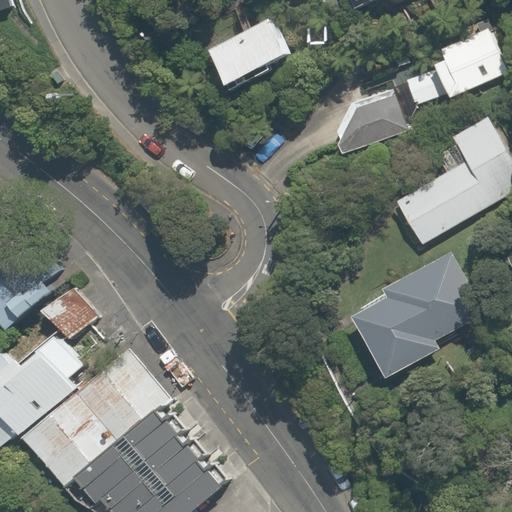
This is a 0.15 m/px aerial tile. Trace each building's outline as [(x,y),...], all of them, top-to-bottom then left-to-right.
[(12,0),(0,0),(0,13),(15,11),(12,0)] [(350,0),(360,19),(397,0),(350,0)] [(204,49),(223,87),(285,55),(287,56),(289,56),(291,56),(294,56),(296,55),(298,55),(300,54),(302,52),(303,51),(305,49),(306,47),(307,45),(307,42),(307,40),(307,38),(307,36),(306,33),(305,31),(304,29),(302,28),(300,26),(298,25),(296,24),(294,24),(292,23),(290,23),(287,24),(285,24),(283,25),(281,27),(279,28),(278,30),(277,32),(276,34),(275,36),(266,18),(204,49)] [(511,68),(494,37),(450,62),(467,93),(511,68)] [(449,92),(438,67),(405,81),(416,107),(449,92)] [(511,193),(511,164),(485,118),(450,138),(464,162),(396,202),(421,245),(511,193)] [(511,252),(503,257),(511,276),(511,252)] [(482,316),(451,254),(383,289),(387,295),(351,313),(382,376),(435,349),(432,341),(482,316)] [(0,287),(0,325),(9,334),(50,291),(31,272),(9,295),(0,287)] [(84,294),(55,294),(39,309),(70,342),(101,312),(84,294)] [(14,355),(0,367),(0,420),(12,434),(17,440),(79,384),(70,375),(83,364),(55,333),(21,363),(14,355)] [(170,390),(126,342),(79,384),(17,440),(60,488),(70,479),(155,403),(170,390)] [(137,511),(191,511),(226,482),(155,403),(70,479),(92,504),(101,496),(115,511),(137,511),(138,511),(137,511)] [(0,420),(0,444),(12,434),(0,420)] [(242,511),(233,501),(220,511),(242,511)]
